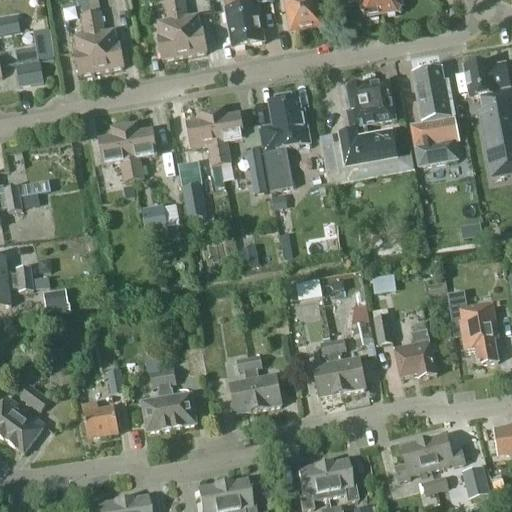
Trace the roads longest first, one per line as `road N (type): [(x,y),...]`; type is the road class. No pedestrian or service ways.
road 1 (residential): [(7,483),(128,464),(155,476),(271,455),(296,433),(421,405),(451,413),(511,405)]
road 2 (residential): [(0,122),(457,38),(482,9)]
